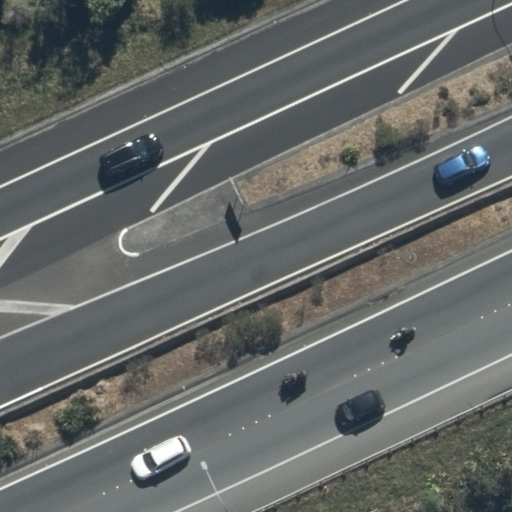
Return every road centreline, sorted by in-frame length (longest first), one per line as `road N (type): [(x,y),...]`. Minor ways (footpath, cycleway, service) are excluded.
road 1 (trunk): [(0,364),(511,148)]
road 2 (trunk): [(0,213),(465,0)]
road 3 (trunk): [(511,313),(70,511)]
